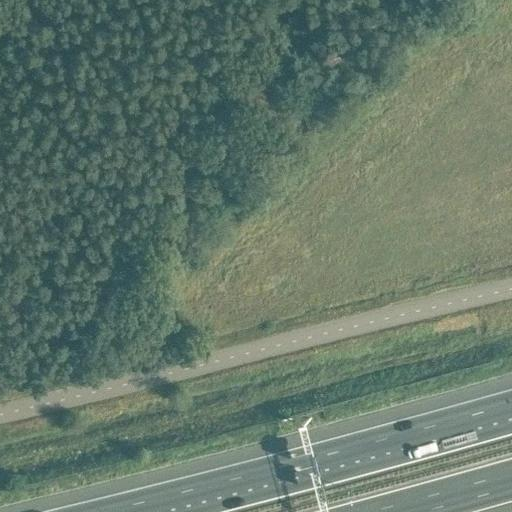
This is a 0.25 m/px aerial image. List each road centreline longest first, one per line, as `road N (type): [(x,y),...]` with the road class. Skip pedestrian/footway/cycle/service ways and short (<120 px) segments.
road 1 (unclassified): [(511,289),(0,414)]
road 2 (motorway): [(511,416),(159,511)]
